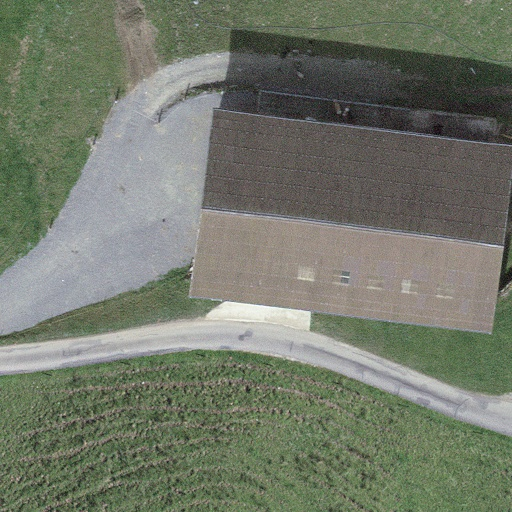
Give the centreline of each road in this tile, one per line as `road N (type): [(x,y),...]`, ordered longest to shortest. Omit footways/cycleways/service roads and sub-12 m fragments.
road 1 (track): [(0,303),(70,246),(134,126),(177,75),(218,63),(453,97),(511,96)]
road 2 (track): [(0,365),(247,337),(320,348),(511,421)]
